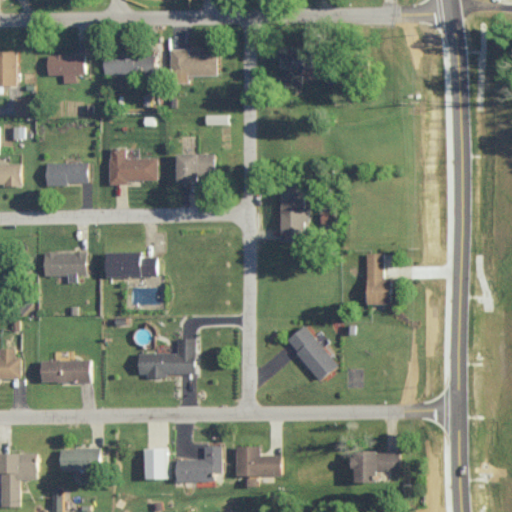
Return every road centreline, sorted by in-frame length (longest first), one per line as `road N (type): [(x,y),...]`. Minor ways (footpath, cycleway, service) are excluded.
road 1 (tertiary): [(458,511),(449,0)]
road 2 (residential): [(0,414),(456,407)]
road 3 (residential): [(0,17),(450,5)]
road 4 (residential): [(260,411),(257,14)]
road 5 (residential): [(257,206),(0,207)]
